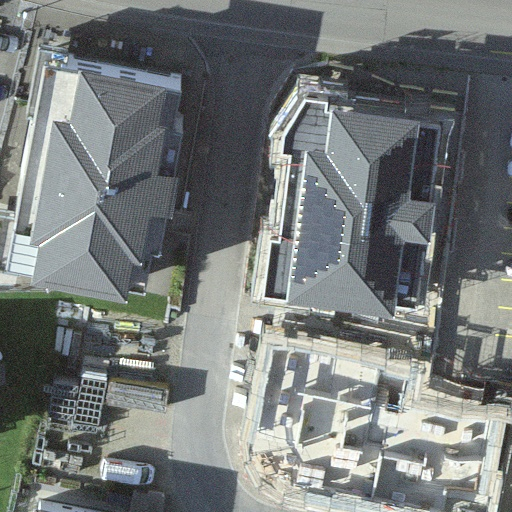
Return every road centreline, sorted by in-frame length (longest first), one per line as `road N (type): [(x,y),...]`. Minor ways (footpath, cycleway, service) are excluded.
road 1 (residential): [(258,5),(200,458),(231,511)]
road 2 (tertiary): [(258,5),(511,32)]
